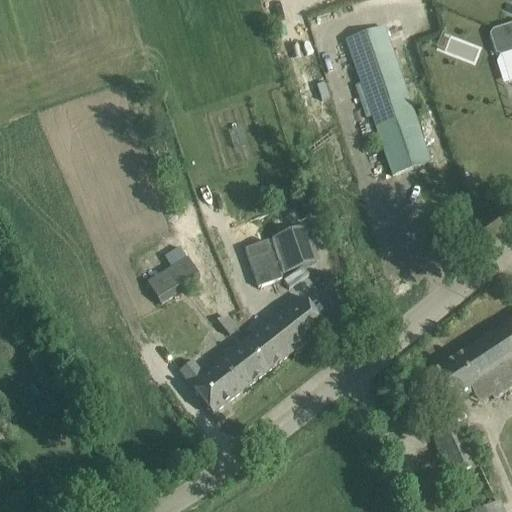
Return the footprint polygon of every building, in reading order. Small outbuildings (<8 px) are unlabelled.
[(511,24),(492,31),(489,35),(495,55),(501,56),(511,52),(511,24)] [(384,30),(345,42),(360,86),(355,87),(366,120),(371,119),(391,179),(429,166),(384,30)] [(163,101),(136,118),(145,132),(172,115),(163,101)] [(306,228),(273,239),(284,274),(318,263),(306,228)] [(273,239),(242,250),(254,285),(284,274),(273,239)] [(150,285),(162,306),(163,305),(174,298),(200,282),(189,262),(174,271),(150,285)] [(192,363),(179,373),(191,389),(212,417),(325,329),(301,299),(213,367),(215,370),(204,379),(192,363)] [(511,322),(426,378),(447,410),(472,394),(478,403),(490,395),(492,399),(511,386),(511,322)] [(460,427),(432,440),(452,482),(480,469),(468,443),(462,431),(460,427)] [(479,511),(505,511),(502,503),(479,511)]
